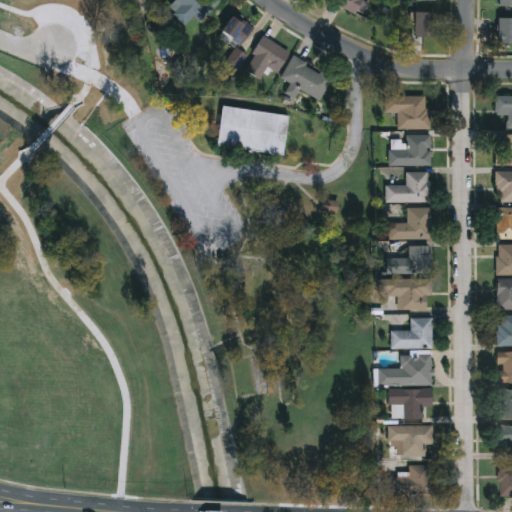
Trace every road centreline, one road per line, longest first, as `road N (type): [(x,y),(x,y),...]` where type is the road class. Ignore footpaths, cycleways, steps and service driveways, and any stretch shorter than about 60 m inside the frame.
road 1 (residential): [(461,0),(459,511)]
road 2 (residential): [(270,0),(343,47),(408,72),(511,72)]
road 3 (secondary): [(0,499),(120,511)]
